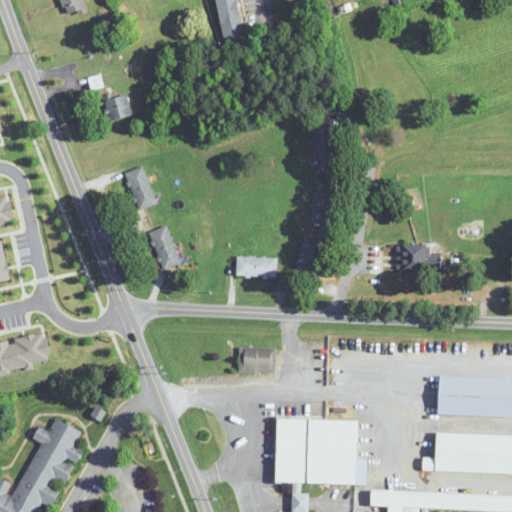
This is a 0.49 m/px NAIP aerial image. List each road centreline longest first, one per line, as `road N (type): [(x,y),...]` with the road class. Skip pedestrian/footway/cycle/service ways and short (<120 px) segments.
road 1 (tertiary): [(204,511),(3,0)]
road 2 (residential): [(125,307),(511,321)]
road 3 (residential): [(125,307),(95,323),(56,315),(42,302),(19,179),(0,163)]
road 4 (residential): [(332,314),(366,192)]
